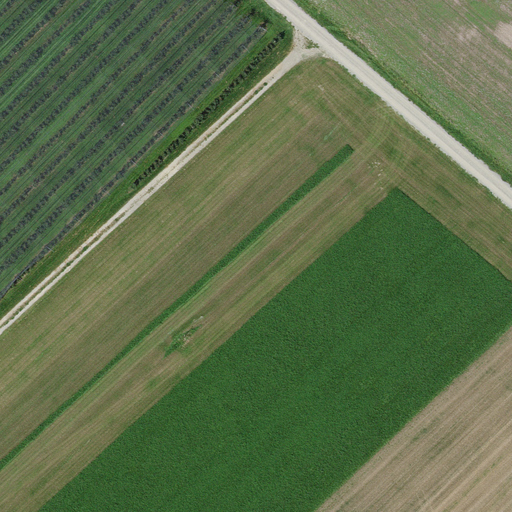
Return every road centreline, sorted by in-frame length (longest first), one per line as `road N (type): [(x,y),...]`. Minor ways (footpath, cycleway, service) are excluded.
road 1 (track): [(314,33),(0,330)]
road 2 (track): [(511,200),(275,0)]
